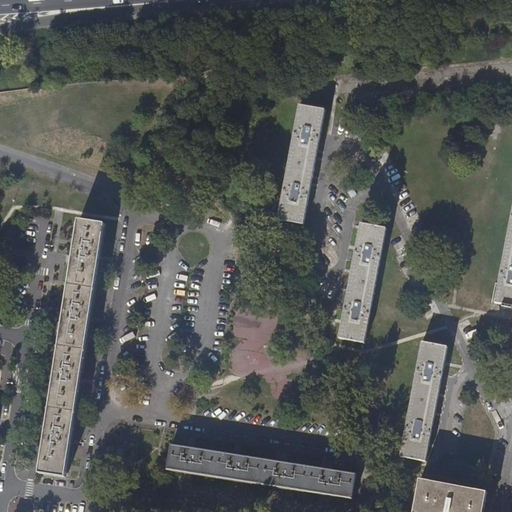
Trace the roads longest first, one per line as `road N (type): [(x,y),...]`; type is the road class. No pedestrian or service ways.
road 1 (residential): [(2,511),(26,339),(0,335)]
road 2 (motorway): [(0,30),(133,12),(147,0)]
